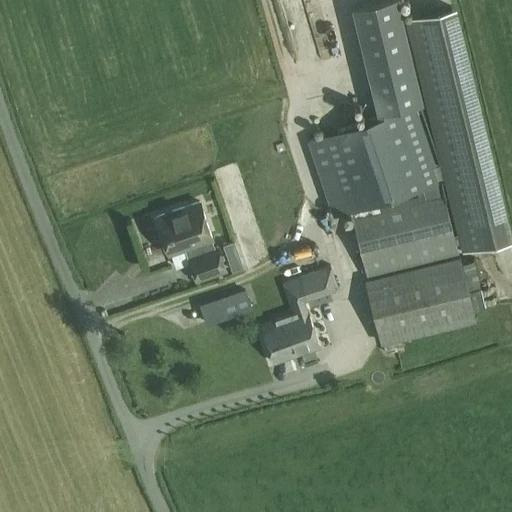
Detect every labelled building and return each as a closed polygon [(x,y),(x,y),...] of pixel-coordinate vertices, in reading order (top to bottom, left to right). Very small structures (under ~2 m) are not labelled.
[(334,216),(423,187),(440,181),(446,179),(420,103),(423,102),(398,0),(378,0),(352,6),(379,117),(308,141),(334,216)] [(464,250),(509,238),(450,6),(405,18),(464,250)] [(306,13),(284,18),(292,58),(314,53),(306,13)] [(442,189),(440,181),(423,187),(424,194),(352,212),(367,277),(458,254),(442,189)] [(197,279),(225,269),(217,247),(214,248),(211,239),(212,238),(200,201),(156,216),(169,253),(188,247),(191,256),(189,256),(197,279)] [(233,241),(222,245),(231,271),(242,267),(233,241)] [(475,319),(460,256),(364,279),(381,344),(475,319)] [(290,304),(303,299),(338,287),(331,265),(282,282),(290,304)] [(245,290),(198,307),(203,324),(250,307),(245,290)] [(293,313),(284,316),(261,324),(274,362),(320,346),(308,313),(303,299),(290,304),(293,313)]
